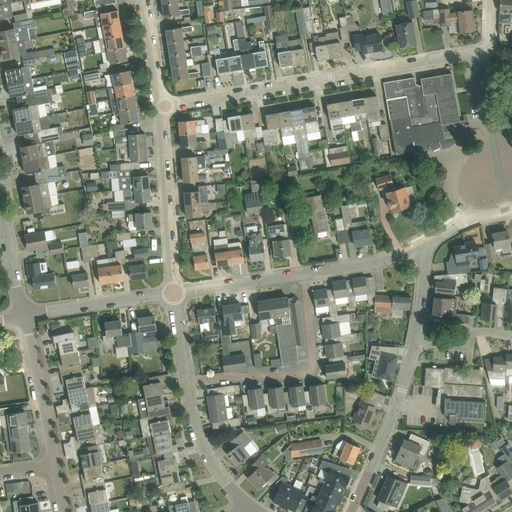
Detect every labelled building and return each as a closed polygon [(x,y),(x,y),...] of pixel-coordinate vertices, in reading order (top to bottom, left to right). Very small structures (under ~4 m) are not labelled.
[(24,0),(27,13),(28,20),(33,19),(31,4),(45,1),(45,0),(24,0)] [(237,7),(235,0),(233,0),(232,0),(231,0),(223,0),(225,11),(232,10),(231,7),(237,7)] [(412,18),(419,17),(420,17),(416,0),(415,0),(407,1),(410,19),(412,18)] [(511,0),(500,0),(500,12),(501,12),(501,14),(500,14),(500,23),(511,23),(511,14),(511,13),(511,0)] [(67,3),(68,9),(69,16),(74,15),(73,8),(75,7),(74,1),(67,3)] [(11,3),(0,5),(0,19),(13,17),(11,3)] [(164,18),(190,14),(189,9),(179,11),(178,3),(163,5),(164,18)] [(391,4),(382,5),(384,14),(393,12),(391,4)] [(273,17),(272,12),(271,6),(265,7),(268,29),(275,28),(273,17)] [(309,7),(303,9),(305,21),(311,19),(309,7)] [(239,49),(241,55),(243,70),(249,69),(250,71),(255,70),(255,68),(256,68),(253,53),(251,41),(244,43),(241,27),(248,25),(246,16),(256,14),(255,8),(233,10),(238,39),(239,49)] [(103,13),(102,9),(95,11),(96,17),(98,27),(103,26),(120,23),(118,10),(103,13)] [(300,36),(307,34),(305,21),(303,9),(295,10),(300,36)] [(423,18),(440,17),(440,9),(434,10),(431,10),(431,11),(423,11),(423,18)] [(449,9),(440,9),(440,19),(441,26),(451,25),(451,22),(457,22),(458,32),(474,31),(473,10),(456,12),(456,13),(449,13),(449,9)] [(206,24),(214,23),(213,13),(211,13),(211,10),(207,10),(204,11),(206,24)] [(217,22),(225,21),(224,11),(216,12),(217,22)] [(15,16),(16,23),(16,22),(28,20),(27,13),(14,16),(15,16)] [(348,31),(349,31),(346,19),(346,17),(340,18),(342,28),(340,28),(342,41),(350,40),(348,31)] [(346,19),(349,31),(355,30),(353,18),(346,19)] [(28,20),(16,22),(16,23),(13,23),(15,29),(0,31),(0,44),(0,45),(1,45),(25,41),(30,40),(27,28),(35,26),(33,19),(28,20)] [(311,19),(305,21),(307,34),(315,33),(312,19),(311,19)] [(397,25),(401,47),(416,44),(413,22),(397,25)] [(120,23),(103,26),(105,39),(123,35),(120,23)] [(168,43),(184,40),(183,33),(192,31),(192,26),(166,30),(168,43)] [(326,34),(326,36),(330,59),(343,57),(338,32),(326,34)] [(371,33),(354,36),(354,40),(356,50),(363,49),(364,51),(368,50),(368,52),(383,50),(380,33),(371,35),(371,33)] [(105,39),(100,40),(102,53),(108,52),(108,51),(125,48),(123,35),(105,39)] [(318,36),(313,36),(318,61),(330,59),(326,36),(319,38),(318,36)] [(219,74),(231,72),(229,57),(221,59),(219,49),(217,49),(215,37),(208,39),(211,57),(215,57),(217,64),(219,74)] [(302,38),(289,41),(293,65),(306,63),(302,38)] [(184,40),(168,43),(170,55),(186,53),(184,40)] [(253,53),(256,68),(268,65),(264,40),(263,41),(259,42),(261,52),(253,53)] [(23,55),(24,61),(36,58),(55,54),(54,48),(27,53),(25,41),(1,45),(4,58),(3,58),(4,59),(23,55)] [(293,65),(289,41),(276,43),(281,67),(293,65)] [(87,55),(85,43),(78,44),(80,56),(87,55)] [(108,51),(108,52),(110,64),(128,61),(125,48),(108,51)] [(71,63),(78,61),(76,51),(69,52),(71,63)] [(186,53),(170,55),(172,68),(188,66),(186,53)] [(241,55),(229,57),(231,72),(243,70),(241,55)] [(37,65),(36,58),(24,61),(25,67),(6,70),(6,71),(9,84),(32,79),(30,67),(37,65)] [(211,76),(209,66),(209,63),(202,64),(203,77),(211,76)] [(189,74),(188,66),(172,68),(174,81),(189,79),(199,77),(199,72),(189,74)] [(69,72),(70,76),(72,75),(73,79),(79,78),(78,70),(69,72)] [(109,88),(111,87),(132,83),(130,70),(112,74),(112,75),(107,76),(109,88)] [(85,83),(101,80),(100,73),(84,76),(85,83)] [(455,89),(452,73),(421,79),(422,88),(417,89),(415,77),(384,83),(396,155),(419,151),(421,154),(422,154),(421,153),(430,149),(432,152),(432,151),(441,147),(443,150),(443,149),(456,143),(457,139),(468,137),(466,125),(470,125),(470,124),(466,125),(465,120),(460,121),(454,89),(455,89)] [(57,94),(56,88),(34,92),(32,79),(9,84),(11,96),(11,97),(30,94),(31,100),(52,95),(57,94)] [(110,100),(111,100),(135,96),(132,83),(111,87),(112,94),(109,95),(110,100)] [(86,92),(89,104),(96,103),(94,90),(86,92)] [(38,105),(53,102),(52,95),(31,100),(32,105),(14,109),(14,110),(16,122),(32,119),(40,117),(38,109),(38,105)] [(113,113),(119,112),(137,108),(135,96),(111,100),(113,113)] [(364,98),(368,119),(368,123),(381,120),(377,96),(364,98)] [(357,131),(358,138),(358,139),(364,139),(360,121),(368,119),(364,98),(352,100),(357,131)] [(351,123),(352,132),(357,131),(352,100),(339,102),(343,124),(351,123)] [(327,104),(330,119),(332,132),(344,130),(343,124),(339,102),(327,104)] [(315,106),(303,109),(307,133),(315,132),(320,131),(315,106)] [(140,121),(137,108),(119,112),(122,124),(140,121)] [(296,143),(301,171),(320,167),(319,163),(316,161),(312,162),(311,157),(307,158),(306,155),(301,156),(299,141),(300,141),(300,143),(307,142),(307,140),(308,139),(307,133),(303,109),(290,111),(296,143)] [(290,111),(278,113),(281,128),(284,145),(296,143),(290,111)] [(257,138),(255,123),(253,113),(240,115),(243,130),(244,138),(252,137),(253,138),(257,138)] [(278,113),(266,115),(268,129),(262,130),(266,152),(271,151),(270,144),(277,143),(275,129),(281,128),(278,113)] [(228,117),(229,120),(231,134),(225,135),(228,149),(234,148),(233,143),(238,142),(238,141),(237,131),(243,130),(240,115),(228,117)] [(19,135),(29,133),(37,132),(38,138),(59,134),(59,133),(58,127),(42,130),(40,117),(32,119),(16,122),(19,134),(19,135)] [(218,132),(225,131),(223,118),(215,119),(217,132),(218,132)] [(201,125),(205,125),(205,120),(179,121),(180,134),(196,133),(202,133),(201,125)] [(388,135),(386,124),(381,125),(379,125),(379,126),(381,139),(386,138),(388,135)] [(119,131),(119,130),(113,131),(115,138),(128,135),(129,137),(129,143),(116,144),(116,149),(120,149),(147,147),(146,134),(123,136),(122,130),(119,131)] [(207,141),(197,141),(196,133),(180,134),(181,148),(207,146),(207,141)] [(60,141),(59,134),(38,138),(40,144),(21,147),(21,148),(24,161),(55,154),(53,142),(60,141)] [(320,149),(329,148),(327,139),(318,141),(320,149)] [(226,141),(219,142),(220,150),(228,150),(227,149),(228,149),(226,141)] [(261,158),(265,157),(264,152),(266,152),(264,142),(256,144),(258,153),(260,153),(261,158)] [(349,156),(348,150),(347,146),(335,148),(329,149),(331,160),(332,166),(350,163),(349,156)] [(81,160),(95,158),(93,147),(80,149),(81,160)] [(122,170),(126,170),(140,169),(139,160),(148,159),(147,147),(120,149),(121,155),(124,154),(124,161),(131,161),(131,162),(139,161),(139,162),(127,163),(121,164),(122,168),(122,170)] [(332,166),(331,160),(329,149),(325,149),(323,149),(326,167),(332,166)] [(208,156),(226,155),(226,161),(225,164),(213,165),(213,167),(231,166),(228,150),(220,150),(208,151),(208,156)] [(45,170),(46,176),(66,173),(65,166),(57,167),(55,154),(24,161),(26,173),(26,174),(45,170)] [(204,168),(206,168),(205,156),(182,158),(183,170),(198,169),(204,168)] [(289,176),(298,174),(297,166),(287,167),(289,176)] [(206,176),(198,176),(198,169),(183,170),(184,182),(207,180),(206,176)] [(120,178),(122,190),(150,188),(149,176),(126,177),(126,170),(122,170),(109,171),(109,179),(120,178)] [(246,171),(242,176),(246,180),(250,175),(246,171)] [(23,188),(26,200),(50,196),(50,195),(55,194),(53,182),(68,179),(66,173),(46,176),(47,182),(23,187),(23,188)] [(376,177),(378,189),(394,185),(392,174),(376,177)] [(97,191),(96,182),(87,182),(87,185),(88,192),(97,191)] [(185,192),(186,205),(202,203),(209,203),(209,202),(208,203),(207,186),(199,187),(199,191),(185,192)] [(405,187),(395,190),(387,193),(390,203),(389,203),(390,207),(391,207),(393,211),(416,204),(417,202),(415,196),(413,195),(408,196),(405,187)] [(151,201),(150,188),(122,190),(122,191),(115,191),(115,201),(107,202),(107,204),(108,211),(132,209),(131,203),(141,202),(151,201)] [(307,216),(312,216),(315,233),(329,230),(321,195),(315,196),(314,192),(305,194),(306,198),(304,199),(307,216)] [(52,206),(50,196),(26,200),(28,213),(28,214),(44,210),(44,209),(50,208),(52,215),(66,213),(64,204),(52,206)] [(258,213),(263,212),(263,211),(262,203),(261,199),(253,200),(249,201),(242,202),(241,202),(243,215),(245,215),(258,213)] [(187,217),(210,215),(209,203),(202,203),(186,205),(187,217)] [(353,230),(353,231),(355,241),(355,246),(371,243),(369,228),(369,229),(367,221),(360,222),(352,223),(351,217),(350,217),(348,205),(341,206),(343,218),(345,231),(353,230)] [(138,229),(143,229),(153,228),(151,212),(129,214),(130,221),(137,221),(138,229)] [(287,214),(290,240),(299,239),(295,213),(287,214)] [(345,231),(343,218),(335,219),(337,232),(345,231)] [(274,249),(272,249),(273,258),(291,255),(289,239),(288,239),(287,231),(286,225),(270,227),(272,242),(273,241),(274,249)] [(36,233),(25,235),(28,251),(40,248),(40,249),(48,248),(47,242),(45,232),(45,231),(36,233)] [(259,239),(258,231),(248,233),(247,233),(247,236),(248,247),(249,247),(251,261),(264,259),(266,259),(264,245),(263,238),(259,239)] [(493,234),(494,242),(496,249),(502,248),(502,250),(503,255),(511,254),(510,247),(511,246),(508,231),(493,234)] [(87,233),(79,234),(81,247),(88,246),(87,233)] [(204,233),(200,233),(191,235),(196,269),(209,267),(204,233)] [(448,262),(450,274),(464,272),(470,271),(468,259),(480,257),(478,247),(476,247),(475,241),(464,243),(465,245),(454,247),(455,254),(452,254),(452,261),(448,262)] [(62,242),(49,245),(51,255),(64,253),(62,242)] [(241,242),(230,243),(228,244),(231,264),(244,262),(241,242)] [(484,244),(487,260),(496,258),(493,243),(484,244)] [(228,244),(214,246),(217,266),(231,264),(228,244)] [(89,246),(91,258),(91,261),(91,258),(98,256),(97,245),(89,246)] [(91,261),(91,258),(89,246),(81,247),(84,263),(91,261)] [(147,248),(134,250),(135,257),(126,259),(126,264),(127,269),(130,268),(132,279),(147,277),(146,264),(145,264),(144,257),(148,256),(147,248)] [(120,257),(109,258),(112,282),(124,280),(122,264),(126,264),(126,259),(124,250),(119,251),(120,257)] [(112,282),(109,258),(97,260),(101,284),(112,282)] [(40,263),(33,264),(28,264),(30,278),(33,277),(34,289),(56,286),(54,274),(42,275),(40,263)] [(69,276),(73,276),(75,287),(89,285),(87,272),(81,273),(80,267),(68,269),(68,270),(69,276)] [(467,273),(464,273),(464,272),(450,274),(434,276),(434,284),(436,283),(435,293),(455,294),(456,287),(456,286),(460,286),(460,284),(468,283),(467,273)] [(353,280),(355,295),(367,294),(369,305),(375,305),(375,312),(376,296),(376,295),(373,277),(366,278),(366,277),(352,279),(352,280),(353,280)] [(334,289),(335,298),(348,296),(349,308),(357,307),(356,301),(355,295),(353,280),(352,280),(346,281),(346,280),(332,282),(333,289),(334,289)] [(89,287),(72,288),(73,295),(90,295),(89,287)] [(495,317),(504,318),(505,305),(506,305),(507,289),(494,288),(493,304),(483,303),(481,320),(495,321),(495,317)] [(316,307),(326,306),(329,305),(330,316),(330,317),(338,316),(338,315),(336,304),(335,298),(334,289),(333,289),(327,290),(327,289),(313,291),(316,307)] [(393,296),(376,296),(375,312),(392,314),(392,318),(403,318),(403,309),(410,310),(411,295),(393,295),(393,296)] [(287,297),(273,299),(277,333),(280,347),(297,345),(305,344),(299,304),(301,302),(296,298),(292,303),(291,302),(288,302),(287,297)] [(457,299),(451,298),(445,298),(435,297),(433,315),(448,316),(448,321),(469,324),(470,315),(455,313),(457,299)] [(271,334),(277,333),(273,299),(258,301),(261,320),(269,319),(271,334)] [(224,306),(226,322),(227,322),(227,326),(220,327),(220,330),(221,330),(222,338),(221,338),(222,344),(231,342),(230,334),(234,333),(233,321),(243,319),(241,304),(224,306)] [(511,305),(506,305),(505,305),(504,318),(503,322),(511,322),(511,305)] [(199,323),(200,323),(201,332),(205,332),(206,340),(221,338),(222,338),(221,330),(220,330),(217,330),(214,308),(197,310),(199,323)] [(325,338),(341,336),(339,323),(350,321),(349,314),(338,315),(338,316),(330,317),(330,316),(322,318),(323,325),(322,325),(324,338),(325,338)] [(140,331),(130,332),(132,346),(129,346),(130,353),(144,351),(143,343),(147,342),(157,340),(156,330),(156,329),(155,316),(139,318),(140,331)] [(129,346),(132,346),(130,332),(122,333),(121,321),(106,323),(107,335),(104,336),(105,343),(106,344),(108,344),(122,342),(123,347),(129,346)] [(243,322),(244,339),(252,338),(251,322),(243,322)] [(251,324),(253,339),(262,338),(260,323),(251,324)] [(60,348),(61,354),(78,351),(74,332),(53,336),(56,349),(60,348)] [(325,338),(326,344),(325,345),(327,358),(340,356),(344,356),(344,355),(342,342),(357,341),(356,333),(351,334),(341,336),(325,338)] [(88,337),(89,347),(97,347),(97,337),(88,337)] [(223,357),(225,372),(247,369),(245,354),(230,357),(228,344),(222,345),(224,357),(223,357)] [(281,359),(282,364),(299,362),(297,345),(280,347),(281,354),(281,359)] [(399,355),(382,351),(381,353),(379,352),(380,346),(372,346),(369,359),(380,361),(376,377),(393,381),(399,355)] [(82,369),(78,351),(61,354),(62,360),(58,361),(61,374),(82,369)] [(263,367),(263,366),(261,353),(254,354),(256,368),(263,367)] [(351,361),(365,360),(365,353),(350,355),(351,361)] [(340,356),(341,363),(325,365),(327,379),(347,376),(346,368),(348,368),(347,355),(344,355),(344,356),(340,356)] [(487,371),(489,379),(505,379),(506,356),(500,356),(500,358),(494,358),(493,371),(487,371)] [(450,413),(449,420),(451,423),(454,424),(454,423),(455,423),(456,422),(456,421),(456,419),(484,420),(485,402),(483,402),(483,386),(482,386),(483,374),(485,374),(483,367),(480,367),(479,373),(453,372),(453,368),(445,367),(445,369),(426,368),(425,387),(438,388),(437,396),(440,396),(440,406),(447,406),(446,413),(450,413)] [(67,386),(68,391),(86,388),(83,376),(82,370),(82,369),(61,374),(63,383),(63,386),(67,386)] [(142,379),(146,398),(163,394),(162,388),(166,387),(163,375),(142,379)] [(312,401),(306,402),(306,405),(307,410),(306,410),(307,417),(308,419),(315,418),(314,408),(318,408),(318,405),(327,404),(324,384),(310,386),(312,401)] [(224,394),(226,394),(236,392),(235,385),(207,389),(208,396),(207,396),(209,409),(226,407),(224,394)] [(289,412),(299,411),(298,406),(306,405),(306,402),(303,385),(290,387),(292,402),(287,403),(289,412)] [(269,388),(270,393),(271,404),(267,404),(268,414),(278,412),(278,407),(286,406),(283,386),(269,388)] [(249,389),(249,394),(251,405),(246,405),(248,415),(259,413),(258,408),(265,407),(262,387),(249,389)] [(89,407),(90,408),(96,406),(95,400),(89,401),(86,388),(68,391),(70,398),(66,399),(67,402),(68,411),(89,407)] [(165,401),(163,394),(146,398),(138,399),(142,418),(149,416),(171,412),(168,400),(165,401)] [(378,400),(384,403),(386,397),(380,394),(378,400)] [(354,424),(355,426),(362,429),(366,428),(367,425),(370,426),(373,418),(371,417),(375,408),(372,406),(375,400),(363,395),(352,420),(356,421),(354,424)] [(111,413),(119,412),(117,403),(110,405),(111,413)] [(26,411),(12,413),(11,407),(0,409),(0,415),(2,415),(4,428),(10,427),(27,424),(26,411)] [(75,423),(76,429),(93,426),(90,408),(89,407),(68,411),(66,412),(68,412),(70,420),(71,423),(71,424),(75,423)] [(226,407),(209,409),(211,422),(212,422),(213,429),(240,425),(239,417),(228,419),(226,407)] [(149,416),(153,435),(171,432),(170,426),(173,425),(171,413),(173,412),(171,412),(149,416)] [(256,417),(248,418),(249,426),(257,425),(256,417)] [(12,440),(29,437),(27,424),(10,427),(12,440)] [(76,449),(97,444),(96,439),(103,437),(100,425),(93,426),(76,429),(77,436),(73,437),(74,437),(75,440),(74,440),(76,449)] [(125,436),(122,429),(116,432),(119,439),(125,436)] [(171,432),(153,435),(157,454),(178,450),(176,438),(172,438),(171,432)] [(244,432),(238,436),(230,442),(235,448),(228,454),(237,466),(257,450),(251,442),(251,441),(244,432)] [(395,461),(404,465),(412,468),(419,452),(424,454),(430,442),(413,434),(410,441),(405,439),(395,461)] [(453,435),(446,435),(446,442),(449,442),(449,445),(455,445),(455,438),(453,437),(453,435)] [(469,445),(482,447),(479,436),(467,438),(469,445)] [(29,437),(12,440),(14,453),(31,450),(29,437)] [(322,439),(291,445),(293,458),(324,453),(322,439)] [(500,446),(496,440),(491,444),(494,450),(500,446)] [(333,455),(344,460),(353,464),(360,447),(347,442),(344,451),(336,448),(333,455)] [(501,448),(508,458),(511,464),(511,463),(511,447),(509,443),(501,448)] [(82,461),(84,467),(100,464),(101,463),(97,444),(76,449),(74,449),(74,450),(76,449),(79,462),(82,461)] [(156,474),(160,473),(178,470),(177,464),(181,463),(178,451),(180,450),(178,450),(157,454),(159,466),(155,467),(156,474)] [(133,453),(135,459),(144,457),(143,451),(133,453)] [(491,483),(497,492),(501,499),(511,492),(511,488),(507,481),(511,477),(511,467),(507,461),(509,460),(505,454),(498,459),(502,464),(496,468),(501,476),(491,483)] [(270,486),(277,479),(279,476),(274,471),(273,472),(268,467),(267,468),(266,466),(270,462),(262,455),(252,465),(256,470),(249,478),(259,488),(266,482),(270,486)] [(344,467),(323,460),(319,468),(321,469),(329,473),(326,479),(325,480),(345,489),(351,477),(350,477),(341,473),(344,467)] [(104,482),(100,464),(84,467),(85,473),(81,474),(81,475),(82,475),(82,477),(82,478),(84,486),(104,482)] [(179,476),(178,470),(160,473),(163,485),(160,486),(160,487),(157,488),(158,494),(164,492),(167,492),(174,490),(186,488),(183,475),(179,476)] [(410,484),(430,485),(431,477),(411,475),(410,484)] [(390,504),(392,505),(399,490),(404,493),(407,484),(389,476),(378,499),(380,500),(377,507),(387,511),(390,504)] [(461,509),(462,511),(481,511),(497,502),(492,495),(497,492),(491,483),(490,483),(486,476),(481,479),(479,488),(477,490),(463,487),(459,501),(467,503),(468,504),(461,509)] [(326,479),(321,477),(320,478),(319,481),(324,484),(321,491),(342,500),(340,499),(345,489),(325,480),(326,479)] [(432,478),(431,483),(440,484),(439,492),(443,493),(445,479),(432,478)] [(23,488),(22,482),(6,484),(6,491),(23,488)] [(90,499),(91,505),(108,501),(104,482),(84,486),(85,496),(86,496),(86,499),(90,499)] [(275,503),(286,509),(296,490),(285,485),(275,503)] [(127,489),(129,497),(136,495),(137,495),(135,487),(127,489)] [(286,509),(291,511),(297,511),(306,496),(296,490),(286,509)] [(342,500),(321,491),(318,498),(313,495),(311,499),(316,502),(316,501),(335,510),(340,499),(342,500)] [(13,501),(14,511),(40,511),(39,502),(34,503),(33,496),(20,498),(20,500),(13,501)] [(181,503),(179,504),(175,504),(175,505),(169,506),(170,511),(190,511),(188,499),(187,499),(187,496),(181,497),(181,500),(181,503)] [(443,511),(453,511),(446,496),(438,500),(443,511)] [(110,511),(108,501),(91,505),(92,511),(89,511),(88,511),(110,511)] [(334,511),(336,510),(335,510),(316,501),(316,502),(311,511),(334,511)]
